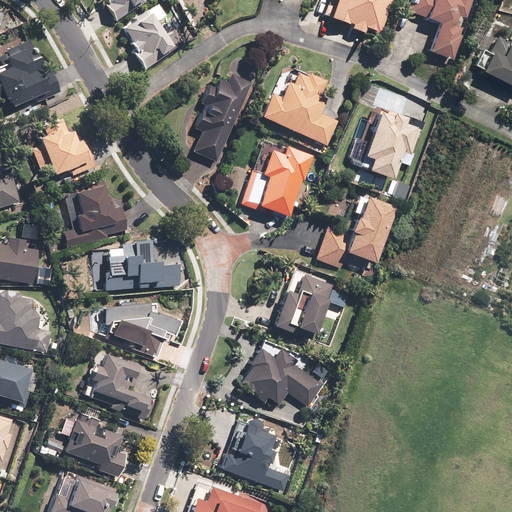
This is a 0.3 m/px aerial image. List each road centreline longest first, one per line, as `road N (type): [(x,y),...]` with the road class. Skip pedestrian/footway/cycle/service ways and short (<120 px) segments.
road 1 (residential): [(109,108),(232,31),(270,24),(356,54),(511,130)]
road 2 (residential): [(109,108),(205,238),(216,296),(212,328),(146,511)]
road 3 (residential): [(49,0),(109,108)]
